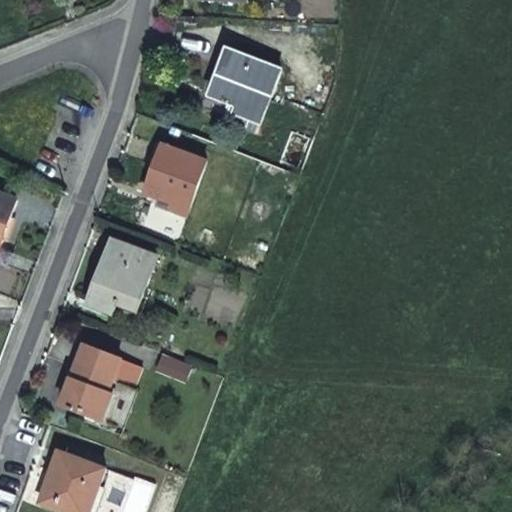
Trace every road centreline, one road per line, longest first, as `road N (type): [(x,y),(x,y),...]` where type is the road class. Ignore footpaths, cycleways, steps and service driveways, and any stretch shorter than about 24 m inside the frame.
road 1 (residential): [(0,424),(131,45)]
road 2 (residential): [(0,73),(76,43),(131,45)]
